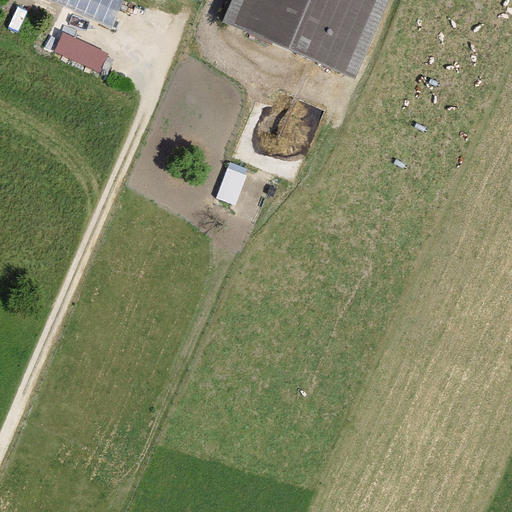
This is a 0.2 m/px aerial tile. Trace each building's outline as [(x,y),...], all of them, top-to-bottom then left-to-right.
[(56,0),(114,24),(124,0),(56,0)] [(388,0),(235,0),(223,30),(354,85),(388,0)] [(102,72),(111,52),(65,30),(56,50),(102,72)] [(237,204),(250,168),(231,161),(218,196),(237,204)] [(256,210),(267,175),(250,170),(239,205),(256,210)]
